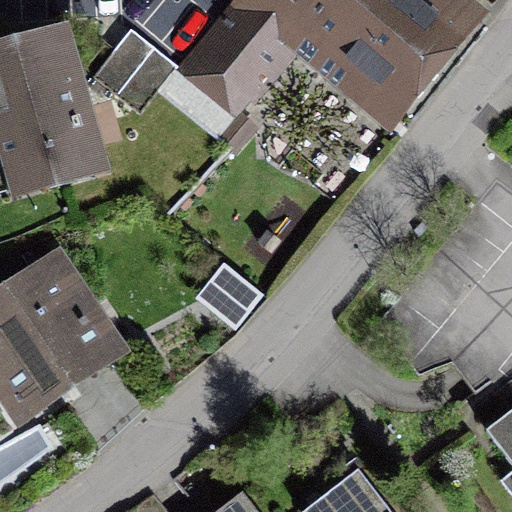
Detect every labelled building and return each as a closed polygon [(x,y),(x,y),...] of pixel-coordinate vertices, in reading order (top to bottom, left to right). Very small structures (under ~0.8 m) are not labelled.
[(233,121),(308,29),(272,0),(244,0),(180,78),(233,121)] [(272,0),(308,29),(309,28),(398,102),(470,14),(453,0),(272,0)] [(117,95),(155,49),(131,30),(94,76),(117,95)] [(93,164),(58,43),(0,59),(0,166),(5,165),(7,172),(19,169),(25,188),(59,178),(58,174),(93,164)] [(140,114),(177,67),(155,49),(117,95),(140,114)] [(259,298),(224,269),(203,294),(239,324),(259,298)] [(54,274),(0,309),(0,371),(22,404),(105,349),(54,274)] [(511,394),(508,390),(472,419),(511,467),(511,394)] [(389,511),(348,458),(288,504),(293,511),(389,511)] [(254,511),(230,481),(190,511),(254,511)]
